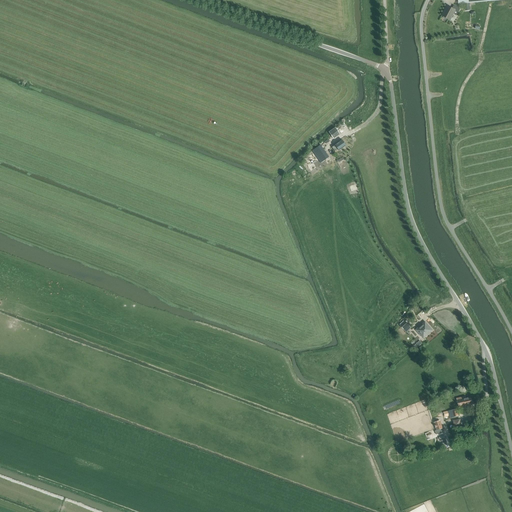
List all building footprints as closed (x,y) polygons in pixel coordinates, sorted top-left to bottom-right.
[(446,20),(447,19),(450,20),(454,14),(457,16),(460,9),(454,5),(452,9),(447,6),(441,16),(443,17),(443,18),(446,20)] [(340,134),(336,128),(329,132),(333,139),(340,134)] [(346,146),(342,140),(332,147),(335,151),(338,149),(339,151),(346,146)] [(312,151),(320,163),(329,157),(320,145),(312,151)] [(404,329),(408,326),(409,325),(405,321),(400,325),(404,329)] [(433,330),(425,322),(416,330),(421,336),(424,338),(433,330)] [(459,406),(465,405),(472,404),(471,397),(466,398),(465,396),(457,398),(459,406)] [(457,409),(451,410),(445,412),(447,418),(459,416),(457,409)] [(440,421),(434,423),(436,431),(442,429),(440,421)]
